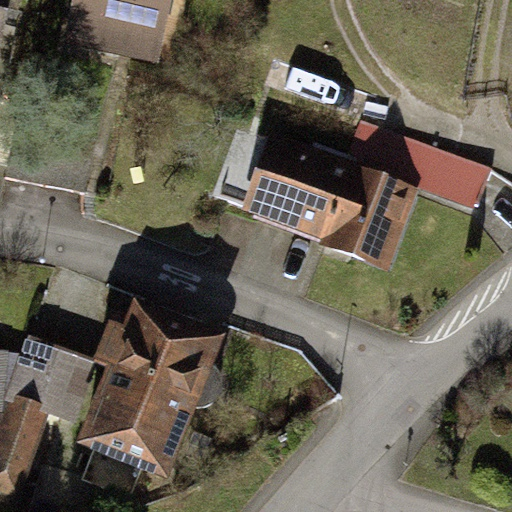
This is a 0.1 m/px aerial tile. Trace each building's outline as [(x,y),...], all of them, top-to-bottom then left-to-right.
[(0,0),(0,36),(10,0),(0,0)] [(71,0),(57,40),(137,68),(161,0),(71,0)] [(341,181),(413,206),(474,226),(490,180),(357,135),(341,181)] [(10,183),(79,201),(90,160),(21,142),(10,183)] [(234,217),(391,271),(413,206),(341,181),(256,152),(234,217)] [(167,485),(215,351),(126,319),(79,453),(167,485)] [(72,433),(95,378),(32,352),(9,408),(17,411),(53,425),(72,433)] [(0,490),(22,500),(53,425),(17,411),(0,451),(0,490)]
